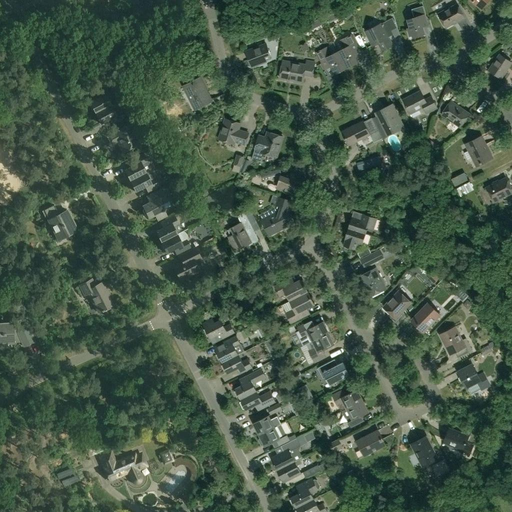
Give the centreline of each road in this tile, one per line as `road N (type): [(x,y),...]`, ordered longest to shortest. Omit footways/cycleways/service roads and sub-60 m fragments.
road 1 (residential): [(167,316),(19,21)]
road 2 (residential): [(267,511),(167,316)]
road 3 (residential): [(0,395),(167,316)]
road 4 (residential): [(207,0),(236,89),(311,117)]
road 5 (residential): [(167,316),(313,242)]
road 6 (residential): [(358,329),(402,349),(426,373),(433,400),(427,406),(408,413),(392,398)]
road 7 (residential): [(311,117),(407,69),(443,64)]
road 8 (residential): [(313,242),(333,174),(311,117)]
